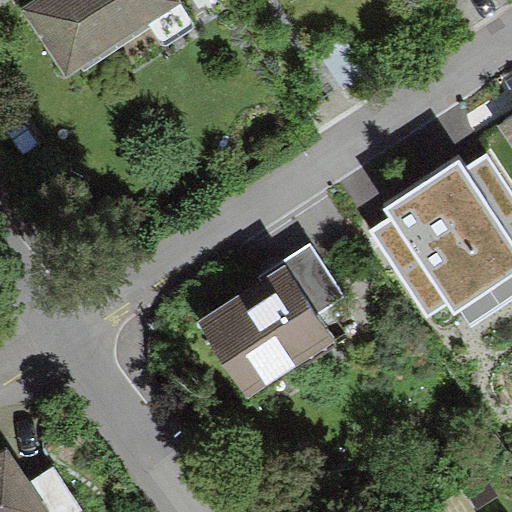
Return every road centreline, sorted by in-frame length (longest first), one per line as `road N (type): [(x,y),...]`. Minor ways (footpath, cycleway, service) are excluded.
road 1 (residential): [(511,31),(62,330)]
road 2 (residential): [(196,511),(62,330)]
